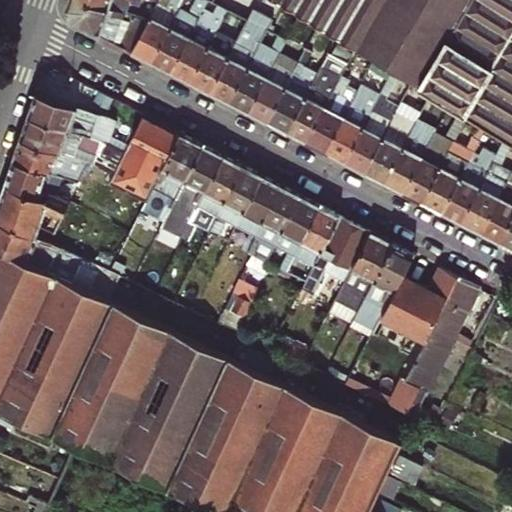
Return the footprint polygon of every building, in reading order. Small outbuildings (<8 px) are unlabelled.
[(72,21),(130,51),(147,19),(143,18),(124,11),(89,0),(68,0),(66,7),(72,21)] [(137,0),(89,0),(124,11),(127,2),(136,5),(137,0)] [(147,19),(130,51),(150,61),(176,11),(171,8),(157,0),(147,19)] [(155,0),(148,0),(143,18),(147,19),(157,0),(155,0)] [(174,0),(171,8),(176,11),(182,0),(174,0)] [(182,0),(176,11),(196,21),(201,11),(188,4),(189,0),(182,0)] [(353,47),(372,59),(391,70),(411,82),(428,93),(447,104),(466,116),(484,127),(502,138),(511,143),(511,0),(275,0),(298,14),(317,25),(334,36),(353,47)] [(222,7),(211,28),(215,31),(227,10),(222,7)] [(215,31),(222,34),(230,19),(243,25),(247,19),(227,10),(215,31)] [(196,21),(176,11),(150,61),(169,71),(196,21)] [(243,25),(242,27),(255,34),(248,47),(253,50),(259,40),(265,27),(247,19),(243,25)] [(196,21),(169,71),(189,81),(215,31),(211,28),(196,21)] [(215,31),(189,81),(208,91),(235,41),(222,34),(215,31)] [(253,50),(228,101),(248,111),(279,50),(259,40),(253,50)] [(248,47),(235,41),(208,91),(228,101),(253,50),(248,47)] [(289,55),(279,50),(248,111),(267,121),(305,47),(295,42),(289,55)] [(267,121),(286,131),(317,70),(305,64),(312,50),(305,47),(267,121)] [(317,70),(286,131),(305,141),(336,80),(317,70)] [(305,141),(325,151),(356,91),(346,86),(349,80),(339,74),(336,80),(305,141)] [(345,161),(365,171),(391,121),(395,113),(388,109),(383,120),(377,117),(390,91),(382,87),(375,100),(345,161)] [(38,91),(30,113),(126,151),(130,144),(109,135),(115,122),(108,119),(38,91)] [(356,91),(325,151),(345,161),(375,100),(356,91)] [(117,100),(108,119),(115,122),(136,131),(145,114),(144,114),(117,100)] [(395,113),(391,121),(409,130),(414,121),(414,120),(396,111),(395,113)] [(30,113),(22,136),(90,162),(115,172),(126,151),(30,113)] [(126,151),(115,172),(110,182),(146,200),(153,186),(180,133),(145,114),(136,131),(130,144),(126,151)] [(383,181),(409,130),(391,121),(365,171),(383,181)] [(383,181),(403,191),(433,132),(433,131),(414,121),(409,130),(383,181)] [(422,201),(453,141),(433,132),(403,191),(422,201)] [(180,133),(153,186),(174,198),(202,144),(180,133)] [(90,162),(22,136),(15,158),(55,173),(80,182),(90,162)] [(422,201),(441,211),(471,151),(453,141),(422,201)] [(202,144),(174,198),(168,211),(189,222),(224,155),(202,144)] [(460,221),(490,161),(471,151),(441,211),(460,221)] [(189,222),(210,232),(244,165),(224,155),(189,222)] [(55,173),(15,158),(6,184),(47,198),(49,194),(68,204),(77,187),(53,179),(55,173)] [(510,171),(490,161),(460,221),(480,231),(510,171)] [(244,165),(210,232),(229,241),(236,227),(263,175),(244,165)] [(511,172),(510,171),(480,231),(499,241),(511,214),(511,172)] [(80,182),(55,173),(53,179),(77,187),(80,182)] [(242,248),(248,251),(283,185),(263,175),(236,227),(249,234),(242,248)] [(0,200),(0,210),(39,224),(42,216),(52,221),(48,228),(54,230),(68,204),(49,194),(47,198),(6,184),(0,200)] [(267,261),(275,246),(302,195),(283,185),(248,251),(252,253),(254,255),(256,255),(267,261)] [(81,243),(97,213),(102,202),(100,201),(101,199),(89,193),(77,187),(68,204),(54,230),(81,243)] [(92,188),(89,193),(101,199),(104,193),(92,188)] [(280,268),(286,271),(320,204),(302,195),(275,246),(287,253),(280,268)] [(97,213),(81,243),(108,257),(124,227),(129,216),(102,202),(97,213)] [(300,258),(314,265),(340,215),(320,204),(286,271),(305,281),(309,274),(295,268),(300,258)] [(0,218),(36,233),(37,229),(39,224),(0,210),(0,218)] [(511,214),(499,241),(511,247),(511,214)] [(340,215),(314,265),(309,274),(305,281),(317,287),(327,268),(331,259),(351,269),(371,230),(340,215)] [(0,218),(0,247),(70,280),(78,264),(88,269),(93,259),(45,237),(36,233),(0,218)] [(150,230),(156,233),(157,231),(160,225),(155,222),(150,230)] [(160,225),(157,231),(169,236),(172,231),(160,225)] [(124,227),(108,257),(136,270),(152,241),(124,227)] [(371,230),(351,269),(346,278),(337,295),(359,307),(393,242),(371,230)] [(168,249),(152,241),(136,270),(165,285),(180,254),(177,253),(168,249)] [(172,242),(168,249),(177,253),(180,246),(172,242)] [(353,319),(373,329),(381,315),(403,270),(413,252),(393,242),(359,307),(353,319)] [(226,511),(365,511),(401,436),(277,379),(70,280),(0,247),(0,406),(19,416),(56,433),(79,443),(200,500),(226,511)] [(208,249),(205,256),(212,260),(216,253),(208,249)] [(208,268),(212,260),(205,256),(198,253),(194,262),(208,268)] [(180,254),(165,285),(193,299),(208,268),(194,262),(180,254)] [(267,261),(256,255),(229,309),(242,316),(270,262),(267,261)] [(331,259),(327,268),(346,278),(351,269),(331,259)] [(381,315),(426,338),(432,328),(445,301),(448,295),(458,275),(438,264),(428,283),(403,270),(381,315)] [(236,282),(208,268),(193,299),(221,312),(236,282)] [(479,285),(458,275),(448,295),(445,301),(466,312),(479,285)] [(445,301),(432,328),(453,339),(466,312),(445,301)] [(441,364),(453,339),(432,328),(426,338),(419,353),(441,364)] [(421,406),(441,364),(419,353),(405,379),(392,405),(407,412),(429,423),(434,424),(439,415),(421,406)] [(0,406),(0,418),(15,425),(19,416),(0,406)] [(402,448),(392,467),(418,480),(427,461),(402,448)]
